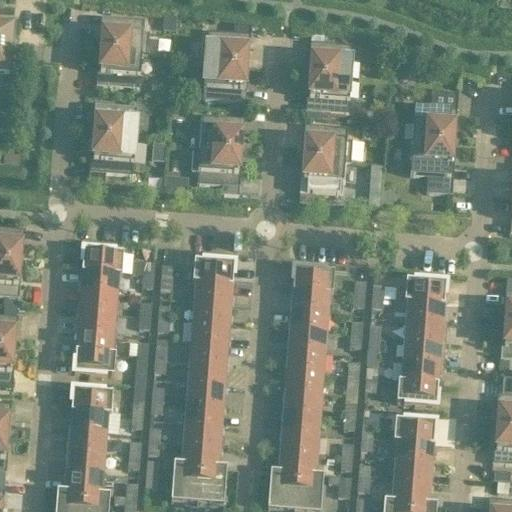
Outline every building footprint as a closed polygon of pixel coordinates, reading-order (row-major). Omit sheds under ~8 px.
[(142,58),(141,59),(147,60),(149,37),(143,36),(144,24),(101,21),(100,40),(103,40),(101,55),(142,58)] [(175,22),(165,21),(164,33),(174,34),(175,22)] [(0,75),(9,76),(10,60),(17,61),(18,45),(12,44),(13,28),(0,26),(0,75)] [(208,35),(205,69),(245,72),(246,57),(249,58),(251,38),(251,31),(234,29),(233,37),(208,35)] [(311,81),(351,83),(353,49),(310,46),(309,66),(312,66),(311,81)] [(142,58),(101,55),(100,70),(97,70),(96,89),(139,93),(141,59),(142,58)] [(184,68),(185,58),(176,57),(176,64),(175,67),(184,68)] [(245,72),(205,69),(203,104),(246,107),(247,87),(244,87),(245,72)] [(351,83),(311,81),(310,95),(307,95),(305,115),(348,118),(351,83)] [(414,111),(412,145),(412,146),(452,148),(453,133),(456,133),(457,114),(458,98),(432,96),(431,112),(414,111)] [(95,142),(135,145),(137,111),(95,108),(93,127),(96,127),(95,142)] [(202,119),(199,153),(199,154),(239,157),(240,142),(243,142),(245,123),(202,119)] [(345,166),(345,167),(351,168),(352,145),(346,144),(347,132),(304,129),(303,148),(306,149),(305,163),(345,166)] [(135,145),(95,142),(93,157),(91,157),(89,176),(105,178),(132,180),(135,145)] [(427,181),(453,183),(454,163),(451,163),(452,148),(412,146),(412,145),(406,144),(406,145),(405,167),(411,168),(410,180),(427,181)] [(199,154),(199,153),(193,152),(192,175),(198,176),(197,188),(223,190),(223,199),(239,200),(239,191),(240,191),(241,172),(238,172),(239,157),(199,154)] [(20,173),(21,161),(3,159),(2,171),(20,173)] [(345,166),(305,163),(304,178),(301,178),(299,198),(343,201),(345,167),(345,166)] [(89,176),(88,186),(88,187),(104,188),(104,187),(105,178),(89,176)] [(170,191),(189,191),(189,180),(170,180),(170,191)] [(427,181),(426,197),(452,199),(453,183),(427,181)] [(0,231),(0,266),(19,268),(20,253),(23,253),(25,233),(0,231)] [(84,245),(82,275),(121,278),(124,248),(84,245)] [(193,285),(233,288),(234,267),(194,264),(193,285)] [(19,268),(0,266),(0,300),(5,301),(18,302),(19,302),(21,283),(18,282),(19,268)] [(143,280),(153,280),(154,267),(144,267),(143,280)] [(161,283),(172,283),(173,271),(162,270),(161,283)] [(292,293),(332,297),(334,276),(294,273),(292,293)] [(82,275),(80,295),(117,298),(119,279),(121,279),(121,278),(82,275)] [(153,280),(143,280),(142,293),(152,293),(153,280)] [(172,283),(161,283),(160,296),(171,297),(172,283)] [(405,305),(444,308),(446,287),(406,284),(405,305)] [(233,288),(193,285),(193,287),(195,287),(194,305),(231,308),(233,288)] [(354,298),(364,299),(365,286),(355,286),(354,298)] [(373,289),(372,302),(383,303),(384,290),(373,289)] [(292,293),(291,313),(328,316),(329,298),(332,298),(332,297),(292,293)] [(80,295),(78,316),(116,318),(117,298),(80,295)] [(364,299),(354,298),(353,312),(363,312),(364,299)] [(17,312),(18,302),(5,301),(4,311),(17,312)] [(383,303),(372,302),(371,315),(382,316),(383,303)] [(194,305),(192,325),(230,328),(231,308),(194,305)] [(444,308),(405,305),(404,306),(407,306),(406,325),(443,328),(444,308)] [(141,307),(140,320),(150,321),(151,308),(141,307)] [(159,311),(158,323),(169,323),(170,312),(159,311)] [(328,316),(291,313),(289,333),(326,336),(328,316)] [(116,318),(78,316),(77,336),(114,339),(116,318)] [(0,354),(12,355),(13,340),(16,340),(18,321),(0,319),(0,354)] [(150,321),(140,320),(139,333),(149,334),(150,321)] [(169,323),(158,323),(157,337),(168,338),(169,323)] [(230,328),(192,325),(191,345),(228,348),(230,328)] [(443,328),(406,325),(404,346),(441,348),(443,328)] [(352,326),(351,338),(361,339),(362,327),(352,326)] [(369,343),(380,344),(381,331),(370,330),(369,343)] [(511,330),(506,330),(505,344),(502,344),(500,364),(503,364),(503,374),(511,374),(511,330)] [(326,336),(289,333),(288,354),(325,356),(326,336)] [(114,339),(77,336),(75,356),(115,359),(115,358),(112,358),(114,339)] [(361,339),(351,338),(350,352),(360,353),(361,339)] [(380,344),(369,343),(368,356),(379,357),(380,344)] [(228,348),(191,345),(189,366),(226,369),(228,348)] [(441,348),(404,346),(403,366),(440,369),(441,348)] [(137,361),(147,362),(148,349),(138,348),(137,361)] [(155,363),(166,364),(167,352),(156,351),(155,363)] [(12,355),(0,354),(0,388),(12,390),(14,370),(11,370),(12,355)] [(288,354),(286,374),(323,377),(325,356),(288,354)] [(115,359),(75,356),(74,377),(114,381),(115,359)] [(147,362),(137,361),(136,374),(146,375),(147,362)] [(166,364),(155,363),(154,378),(165,378),(166,364)] [(189,366),(188,386),(225,389),(226,369),(189,366)] [(398,385),(398,386),(438,389),(440,369),(403,366),(401,385),(398,385)] [(349,367),(348,379),(358,379),(359,368),(349,367)] [(366,384),(376,384),(377,372),(367,371),(366,384)] [(323,377),(286,374),(285,394),(322,397),(323,377)] [(358,379),(348,379),(347,393),(357,394),(358,379)] [(511,383),(503,383),(502,399),(511,399),(511,383)] [(376,384),(366,384),(365,397),(375,398),(376,384)] [(188,386),(186,406),(223,409),(225,389),(188,386)] [(438,389),(398,386),(397,407),(437,410),(438,389)] [(153,392),(152,404),(162,404),(163,393),(153,392)] [(71,415),(111,418),(112,397),(72,394),(71,415)] [(322,397),(285,394),(283,414),(320,417),(322,397)] [(511,434),(511,399),(502,399),(498,399),(496,418),(499,418),(498,433),(511,434)] [(162,404),(152,404),(151,418),(161,419),(162,404)] [(0,441),(6,442),(7,427),(10,427),(11,408),(0,406),(0,441)] [(223,409),(186,406),(185,426),(222,429),(223,409)] [(133,407),(132,420),(143,420),(144,407),(133,407)] [(345,419),(355,420),(356,409),(345,408),(345,419)] [(283,414),(281,435),(319,437),(320,417),(283,414)] [(111,418),(71,415),(69,435),(106,438),(108,419),(111,419),(111,418)] [(355,420),(345,419),(344,434),(354,435),(355,420)] [(143,420),(132,420),(131,433),(142,433),(143,420)] [(395,424),(394,445),(434,448),(435,427),(395,424)] [(185,426),(183,447),(220,449),(222,429),(185,426)] [(361,442),(372,443),(373,430),(362,429),(361,442)] [(149,444),(159,445),(160,434),(150,433),(149,444)] [(511,434),(498,433),(497,448),(494,448),(492,467),(511,469),(511,434)] [(106,438),(69,435),(68,456),(105,458),(106,438)] [(281,435),(280,455),(317,458),(319,437),(281,435)] [(372,443),(361,442),(360,455),(371,456),(372,443)] [(159,445),(149,444),(148,459),(158,460),(159,445)] [(434,448),(394,445),(394,446),(396,446),(395,465),(432,468),(434,448)] [(129,460),(140,461),(141,448),(130,447),(129,460)] [(220,449),(183,447),(182,468),(219,471),(220,449)] [(342,449),(342,460),(352,460),(353,449),(342,449)] [(280,455),(278,476),(315,479),(317,458),(280,455)] [(68,456),(66,476),(103,479),(105,458),(68,456)] [(140,461),(129,460),(128,473),(139,474),(140,461)] [(352,460),(342,460),(340,475),(351,476),(352,460)] [(395,465),(393,486),(431,489),(432,468),(395,465)] [(147,466),(146,486),(157,486),(158,474),(168,474),(169,467),(147,466)] [(219,471),(182,468),(174,467),(171,506),(223,510),(226,471),(219,471)] [(359,470),(358,483),(369,484),(370,471),(359,470)] [(315,479),(278,476),(271,475),(267,511),(320,511),(323,479),(315,479)] [(57,494),(57,496),(110,500),(110,499),(102,498),(103,479),(66,476),(65,495),(57,494)] [(510,477),(495,476),(494,484),(509,486),(510,477)] [(329,481),(328,488),(339,489),(338,502),(349,503),(350,483),(329,481)] [(369,484),(358,483),(357,496),(368,497),(369,484)] [(431,489),(393,486),(392,505),(384,504),(384,505),(437,509),(437,508),(429,508),(431,489)] [(498,487),(497,496),(507,496),(507,488),(498,487)] [(127,488),(126,502),(136,503),(137,489),(127,488)] [(108,511),(110,500),(57,496),(55,511),(108,511)] [(135,511),(136,503),(126,502),(115,501),(114,508),(125,509),(124,511),(135,511)] [(511,511),(511,503),(490,502),(488,511),(511,511)]
